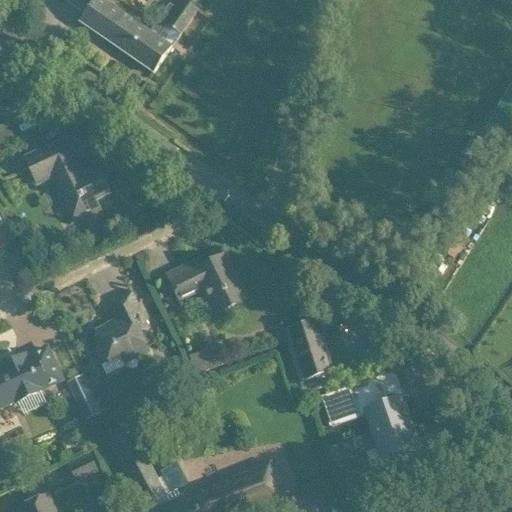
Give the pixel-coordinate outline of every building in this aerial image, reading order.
[(172,48),(177,42),(178,42),(199,11),(184,0),(177,10),(170,6),(152,33),(102,0),(96,0),(80,24),(155,75),(173,49),(172,48)] [(78,27),(82,7),(62,4),(58,24),(78,27)] [(511,85),(490,121),(500,127),(494,137),(505,144),(511,132),(511,85)] [(58,197),(71,225),(102,211),(98,202),(111,195),(97,165),(80,173),(77,167),(80,166),(67,137),(25,158),(38,185),(57,176),(66,193),(58,197)] [(440,251),(454,260),(467,239),(453,231),(440,251)] [(168,277),(180,301),(203,290),(215,317),(248,301),(226,256),(202,268),(199,262),(168,277)] [(94,350),(102,367),(132,353),(135,359),(150,352),(140,333),(148,329),(131,294),(109,305),(117,322),(96,332),(102,346),(94,350)] [(321,350),(312,322),(287,330),(304,383),(334,373),(326,348),(321,350)] [(2,372),(0,373),(0,409),(17,402),(17,403),(42,391),(42,389),(62,380),(47,349),(26,359),(25,356),(0,368),(2,372)] [(189,357),(195,374),(209,369),(203,352),(189,357)] [(75,399),(90,392),(83,377),(68,384),(75,399)] [(390,403),(382,378),(381,377),(322,398),(322,399),(333,429),(361,419),(359,414),(366,412),(374,434),(379,447),(384,462),(395,458),(397,457),(396,456),(416,449),(417,450),(418,450),(407,416),(401,399),(395,401),(390,403)] [(177,491),(188,485),(177,464),(160,473),(163,478),(157,480),(132,432),(111,443),(145,508),(152,504),(177,491)] [(90,456),(80,462),(87,478),(98,473),(90,456)] [(177,491),(152,504),(154,509),(152,510),(153,511),(251,511),(284,499),(271,464),(180,499),(177,491)] [(93,498),(91,499),(96,511),(112,511),(106,493),(93,498)] [(17,511),(55,511),(48,496),(17,511)]
